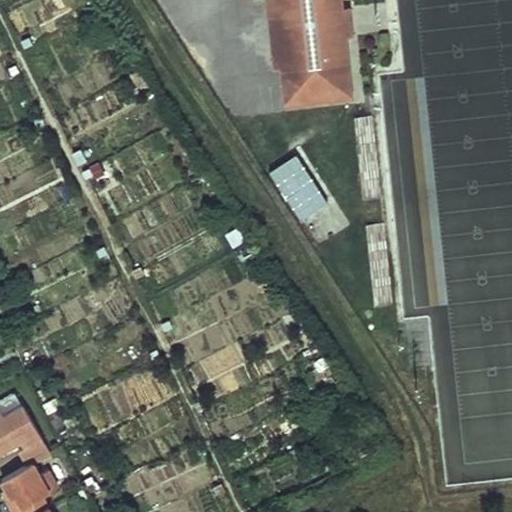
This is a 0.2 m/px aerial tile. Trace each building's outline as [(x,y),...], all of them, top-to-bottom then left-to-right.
[(266,0),(274,71),(280,70),(284,108),(355,101),(349,39),(354,39),(351,7),(346,8),(345,0),(266,0)] [(263,166),(297,219),(329,199),(295,146),(263,166)] [(0,403),(7,415),(25,404),(18,392),(0,402),(0,403)] [(22,451),(30,465),(34,463),(53,451),(25,404),(7,415),(0,403),(0,453),(18,444),(15,441),(21,438),(27,448),(22,451)] [(34,463),(30,465),(4,481),(12,495),(9,498),(16,511),(51,511),(43,497),(58,488),(49,472),(41,476),(34,463)]
